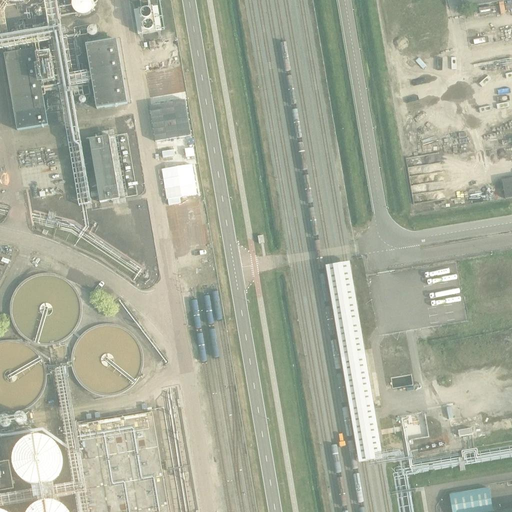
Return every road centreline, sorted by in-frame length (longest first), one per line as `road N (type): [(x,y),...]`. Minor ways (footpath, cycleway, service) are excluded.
road 1 (unclassified): [(276,511),(188,0)]
road 2 (unclassified): [(344,0),(385,243)]
road 3 (unclassified): [(385,243),(511,223)]
